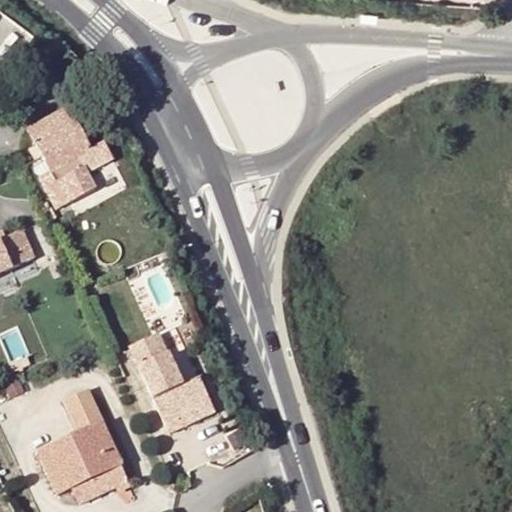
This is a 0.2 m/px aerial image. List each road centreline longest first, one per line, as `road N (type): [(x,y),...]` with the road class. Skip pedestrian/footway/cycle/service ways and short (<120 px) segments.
road 1 (secondary): [(179,165),(281,423),(297,441)]
road 2 (secondary): [(275,341),(268,242),(304,150)]
road 3 (tertiary): [(315,138),(343,108),(394,76),(481,49)]
road 4 (tertiary): [(481,49),(293,37)]
road 5 (secondary): [(275,341),(219,169)]
road 6 (secondary): [(60,0),(123,67),(165,132)]
road 7 (residential): [(191,511),(301,454)]
